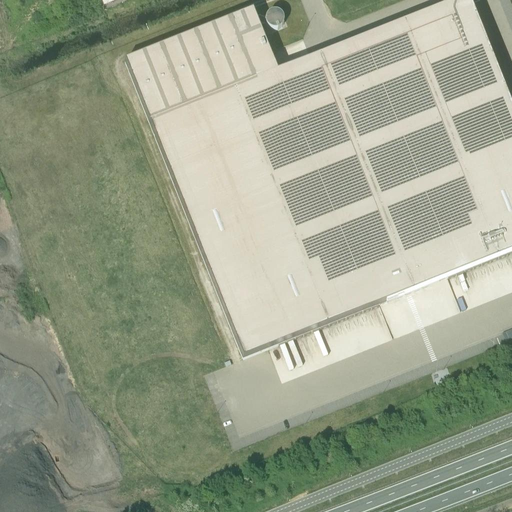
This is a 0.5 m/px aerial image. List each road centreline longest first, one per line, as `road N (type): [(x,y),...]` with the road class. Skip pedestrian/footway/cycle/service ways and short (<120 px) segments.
road 1 (tertiary): [(511,419),(283,511)]
road 2 (trunk): [(511,447),(345,511)]
